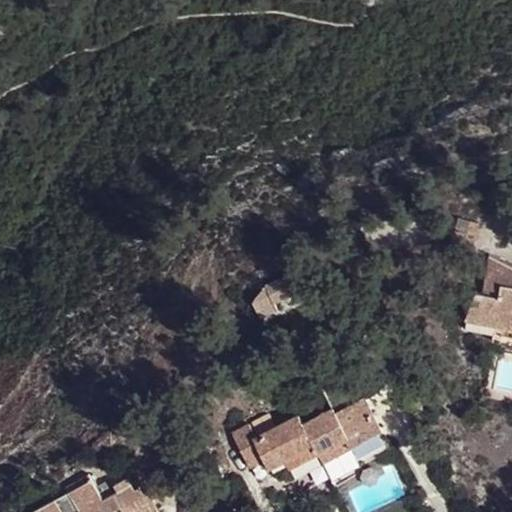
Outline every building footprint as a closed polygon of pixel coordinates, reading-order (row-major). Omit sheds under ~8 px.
[(455,228),(465,231),(468,219),(458,217),(455,228)] [(468,219),(465,231),(474,233),(477,222),(468,219)] [(511,261),(491,250),(482,286),(476,285),(461,322),(511,329),(511,261)] [(281,278),(286,294),(305,288),(300,272),(281,278)] [(269,299),(286,294),(281,278),(264,283),(269,299)] [(303,419),(313,438),(317,447),(347,431),(353,441),(380,424),(365,393),(337,406),(335,402),(303,419)] [(284,454),(313,438),(303,419),(298,409),(255,431),(249,419),(231,429),(250,462),(269,453),(273,460),(284,454)] [(323,457),(353,441),(347,431),(317,447),(323,457)] [(317,447),(313,438),(284,454),(289,463),(317,447)] [(159,503),(148,486),(144,488),(139,480),(133,483),(130,479),(103,493),(93,475),(27,510),(28,511),(111,511),(112,511),(150,511),(149,509),(159,503)]
